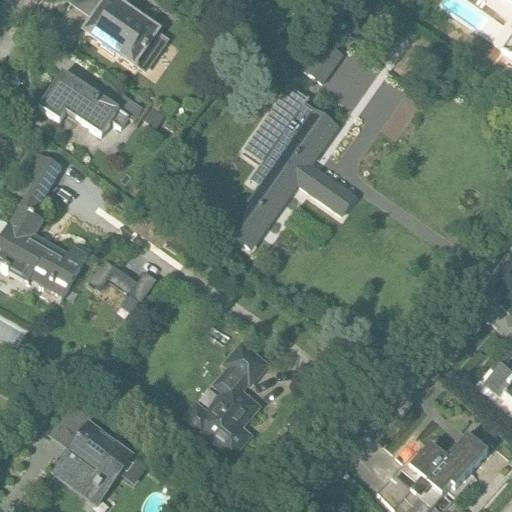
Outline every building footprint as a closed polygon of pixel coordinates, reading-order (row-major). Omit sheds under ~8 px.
[(114,6),(118,0),(76,0),(75,2),(76,3),(78,1),(100,16),(85,37),(103,50),(101,52),(114,61),(116,58),(134,71),(144,56),(146,58),(149,53),(147,52),(158,37),(142,26),(144,23),(132,15),(129,20),(124,17),(125,14),(114,6)] [(511,61),(511,0),(500,0),(511,8),(511,38),(501,54),(511,61)] [(323,88),(342,61),(321,46),(302,74),(323,88)] [(129,123),(62,78),(38,114),(59,128),(65,119),(101,142),(111,128),(121,135),(129,123)] [(136,122),(143,110),(124,98),(117,110),(136,122)] [(353,202),(310,171),(338,132),(303,107),(268,154),(277,162),(223,237),(237,246),(251,256),(297,190),(340,220),(353,202)] [(45,198),(59,171),(33,157),(19,184),(45,198)] [(34,237),(41,224),(20,213),(11,228),(9,227),(0,243),(0,270),(2,272),(1,274),(8,278),(9,276),(29,286),(32,280),(66,298),(88,258),(72,250),(68,256),(34,237)] [(143,286),(121,274),(115,286),(134,301),(143,286)] [(249,389),(265,370),(241,349),(225,369),(229,372),(214,390),(222,396),(205,417),(201,413),(195,412),(189,415),(186,420),(185,426),(188,431),(200,442),(204,438),(231,461),(249,440),(239,431),(246,423),(247,424),(258,411),(240,396),(247,388),(249,389)] [(511,375),(503,368),(483,391),(511,416),(511,415),(511,375)] [(134,461),(91,430),(105,412),(80,394),(70,408),(72,409),(52,436),(78,455),(73,461),(69,460),(56,477),(89,501),(97,490),(104,496),(118,478),(120,480),(134,461)] [(486,458),(466,442),(465,440),(446,464),(429,450),(395,491),(397,492),(397,493),(417,511),(425,511),(448,487),(455,492),(486,458)]
